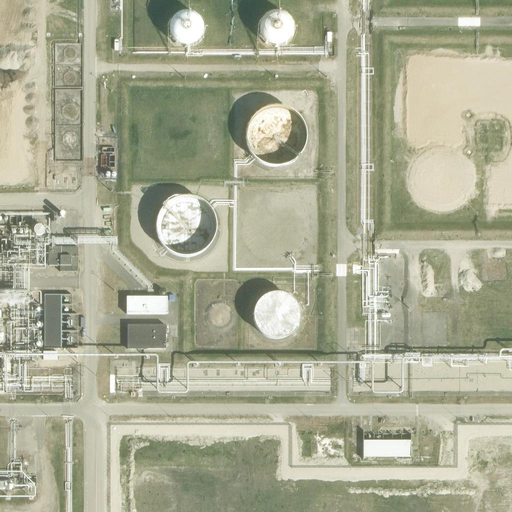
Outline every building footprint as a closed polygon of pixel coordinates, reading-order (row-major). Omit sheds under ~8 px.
[(0,0),(0,25),(22,25),(22,0),(0,0)] [(203,29),(203,28),(202,25),(201,23),(200,20),(198,17),(195,15),(192,13),(188,12),(185,12),(181,13),(179,14),(176,15),(174,17),(172,20),(171,23),(170,25),(170,28),(170,32),(171,34),(172,37),(174,39),(176,41),(179,43),(181,44),(185,45),(188,45),(192,44),(195,42),(198,40),(200,38),(201,34),(202,32),(203,29)] [(293,29),(293,26),(292,23),(291,21),(289,18),(286,16),(283,14),(281,13),(277,13),(274,13),(271,14),(267,15),(265,17),(263,19),(261,23),(261,26),(260,29),(261,32),(261,35),(263,37),(264,40),(267,42),(269,43),(273,45),(275,45),(279,45),(282,44),(285,43),(288,41),(290,38),(291,36),(292,33),(293,29)] [(0,76),(23,77),(24,44),(0,42),(0,76)] [(414,113),(467,116),(470,63),(418,60),(414,113)] [(0,91),(0,125),(24,126),(25,93),(0,91)] [(261,164),(283,169),(301,159),(309,141),(305,122),(289,109),(271,108),(256,116),(247,131),(250,152),(261,164)] [(0,176),(22,177),(23,143),(0,142),(0,176)] [(473,183),(465,155),(445,147),(421,154),(413,174),(420,200),(442,208),(466,201),(473,183)] [(170,254),(191,259),(210,249),(218,230),(213,211),(198,199),(179,197),(165,205),(156,221),(159,242),(170,254)] [(35,243),(49,244),(50,226),(36,225),(35,243)] [(78,272),(77,248),(61,248),(49,248),(49,266),(60,266),(60,272),(78,272)] [(44,349),(60,349),(60,295),(44,295),(44,349)] [(266,336),(283,338),(295,331),(299,315),(294,302),(282,296),(266,298),(256,310),(257,327),(266,336)] [(166,315),(166,298),(125,298),(125,315),(166,315)] [(165,349),(165,327),(127,327),(127,348),(165,349)] [(410,457),(410,441),(363,441),(363,458),(410,457)]
